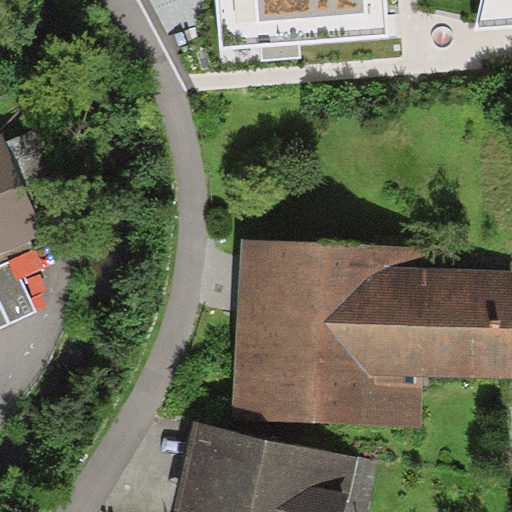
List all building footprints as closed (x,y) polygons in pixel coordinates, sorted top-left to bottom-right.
[(229,0),(231,42),(390,37),(388,0),(229,0)] [(511,0),(480,0),(477,15),(511,13),(511,0)] [(0,176),(0,241),(24,230),(0,176)] [(418,235),(252,230),(247,399),(404,404),(404,380),(507,383),(510,275),(417,272),(418,235)] [(363,511),(375,465),(201,426),(181,511),(363,511)]
